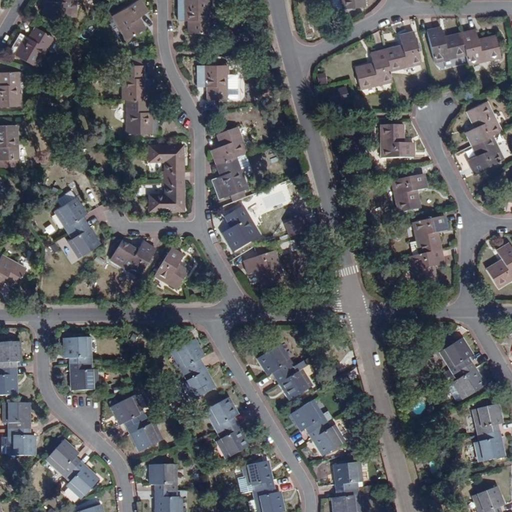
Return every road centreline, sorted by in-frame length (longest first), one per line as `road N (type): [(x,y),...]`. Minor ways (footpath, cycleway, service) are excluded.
road 1 (residential): [(292,63),(357,312)]
road 2 (residential): [(201,229),(199,126),(164,51),(162,0)]
road 3 (residential): [(42,314),(49,396),(118,464),(129,511)]
road 4 (residential): [(309,511),(309,492),(210,313)]
road 5 (residential): [(357,312),(410,511)]
road 6 (residential): [(210,313),(42,314)]
